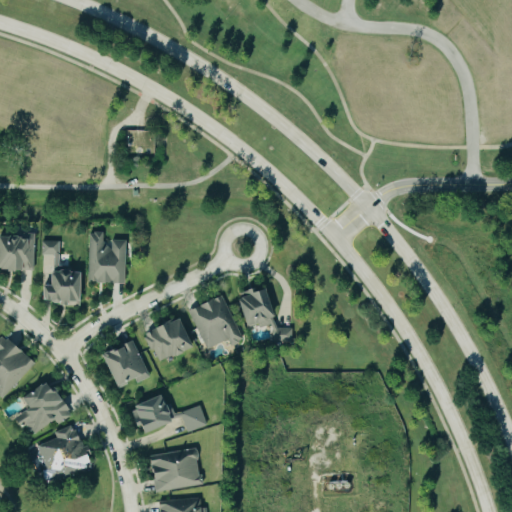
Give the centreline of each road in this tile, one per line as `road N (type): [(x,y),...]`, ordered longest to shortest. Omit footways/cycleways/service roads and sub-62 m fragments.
road 1 (secondary): [(0,22),(192,112),(336,237),(413,343),(472,460),(488,511)]
road 2 (secondary): [(511,440),(452,320),(336,174),(216,74),(71,0)]
road 3 (residential): [(0,300),(64,355),(91,393),(121,459),(132,511)]
road 4 (residential): [(64,355),(244,248)]
road 5 (tertiary): [(336,237),(397,187),(511,183)]
